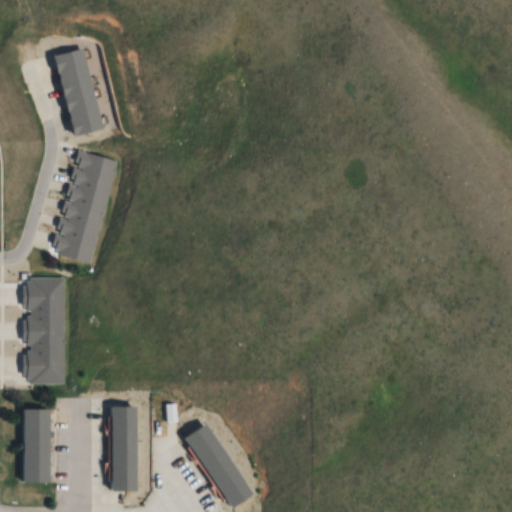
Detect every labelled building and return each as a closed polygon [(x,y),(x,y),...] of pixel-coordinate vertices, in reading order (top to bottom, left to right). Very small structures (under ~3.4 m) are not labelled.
[(72,137),(102,131),(84,49),(55,55),(72,137)] [(116,161),(76,151),(50,255),(90,265),(116,161)] [(63,385),(63,279),(23,279),(23,385),(63,385)] [(111,406),(136,407),(137,489),(110,490),(111,406)] [(22,408),(49,409),(48,483),(21,482),(22,408)] [(183,438),(206,423),(254,495),(231,510),(183,438)]
